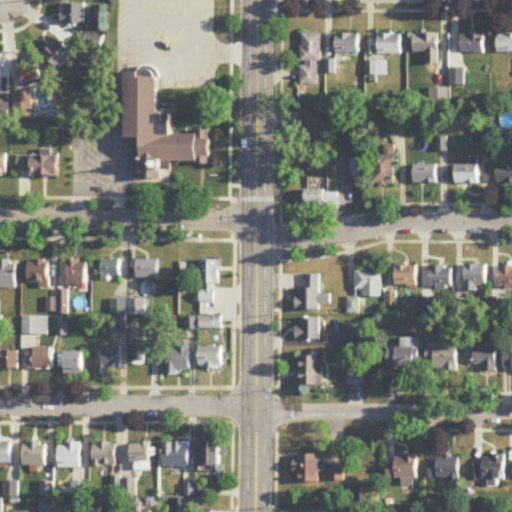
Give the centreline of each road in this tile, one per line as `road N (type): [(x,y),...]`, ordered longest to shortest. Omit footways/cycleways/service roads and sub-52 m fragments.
road 1 (residential): [(0,404),(511,410)]
road 2 (secondary): [(254,511),(256,0)]
road 3 (residential): [(0,215),(256,218)]
road 4 (residential): [(256,241),(403,224),(511,222)]
